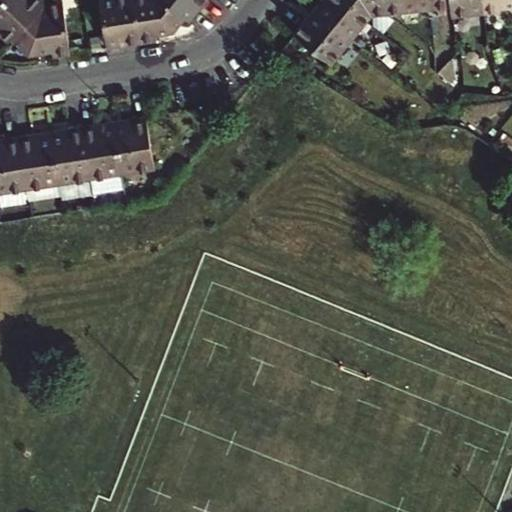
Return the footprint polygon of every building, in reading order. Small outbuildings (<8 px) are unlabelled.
[(47,3),(43,0),(4,0),(0,5),(0,30),(10,40),(14,36),(47,3)] [(64,0),(63,0),(47,3),(14,36),(32,53),(55,50),(56,54),(73,51),(64,0)] [(133,0),(99,0),(108,48),(141,43),(133,0)] [(185,17),(163,0),(133,0),(141,43),(158,40),(157,35),(173,32),(185,17)] [(163,0),(185,17),(189,21),(206,0),(163,0)] [(320,0),(313,9),(350,39),(370,15),(351,0),(320,0)] [(386,13),(384,0),(351,0),(370,15),(386,13)] [(416,0),(384,0),(386,13),(417,10),(416,0)] [(416,0),(417,10),(450,7),(448,0),(416,0)] [(481,0),(448,0),(450,7),(451,17),(483,14),(481,0)] [(511,0),(481,0),(483,14),(501,12),(501,6),(511,4),(511,0)] [(350,39),(313,9),(292,33),(330,63),(350,39)] [(147,117),(115,122),(124,173),(155,168),(147,117)] [(124,173),(115,122),(84,126),(92,178),(124,173)] [(92,178),(84,126),(52,131),(60,183),(92,178)] [(52,131),(21,136),(30,188),(60,183),(52,131)] [(0,192),(30,188),(21,136),(0,139),(0,192)]
